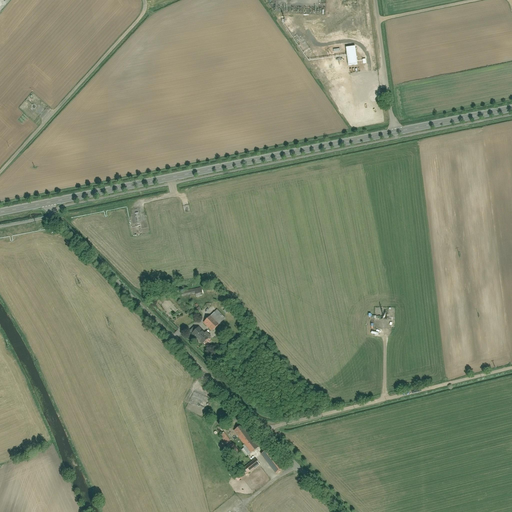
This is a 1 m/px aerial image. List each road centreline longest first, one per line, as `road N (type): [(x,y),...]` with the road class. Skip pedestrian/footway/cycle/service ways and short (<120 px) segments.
road 1 (residential): [(47,202),(342,511)]
road 2 (tertiary): [(47,202),(393,131)]
road 3 (residential): [(375,0),(393,131)]
road 4 (tertiary): [(393,131),(511,107)]
